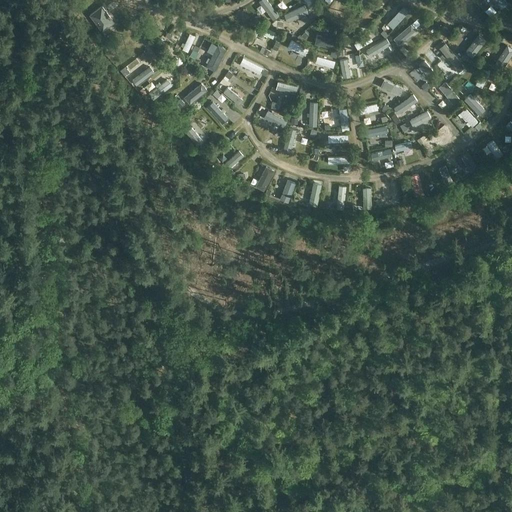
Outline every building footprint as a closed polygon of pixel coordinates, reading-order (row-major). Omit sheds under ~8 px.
[(267,0),(264,0),(261,2),(272,19),(278,15),(267,0)] [(508,3),(504,0),(492,0),(501,9),(508,3)] [(287,23),(308,14),(304,5),(283,15),(287,23)] [(409,11),(403,6),(387,23),(393,29),(409,11)] [(114,23),(102,7),(91,15),(102,31),(114,23)] [(416,29),(411,24),(395,37),(400,43),(416,29)] [(275,33),(256,25),(254,31),(272,39),(275,33)] [(460,47),(466,52),(479,35),(473,31),(460,47)] [(334,43),(336,38),(320,33),(319,39),(334,43)] [(181,50),(187,53),(194,37),(189,34),(181,50)] [(357,50),(372,41),(369,35),(354,44),(357,50)] [(487,41),(480,35),(466,53),(473,59),(487,41)] [(251,37),(249,43),(256,45),(258,39),(251,37)] [(309,50),(288,40),(285,46),(306,56),(309,50)] [(225,49),(217,45),(205,67),(213,71),(225,49)] [(511,48),(507,45),(494,65),(503,70),(511,55),(511,48)] [(441,50),(455,68),(461,63),(446,46),(441,50)] [(367,53),(369,59),(382,54),(380,48),(367,53)] [(172,61),(177,58),(174,50),(169,53),(172,61)] [(328,67),(330,60),(317,57),(315,63),(328,67)] [(259,75),(262,68),(242,58),(239,65),(259,75)] [(348,58),(340,59),(344,80),(352,78),(348,58)] [(419,66),(434,84),(439,79),(424,61),(419,66)] [(482,89),(490,73),(483,70),(475,85),(482,89)] [(248,83),(254,85),(257,79),(251,77),(248,83)] [(403,89),(383,80),(380,86),(400,96),(403,89)] [(238,104),(247,94),(231,81),(222,91),(238,104)] [(445,82),(439,87),(453,105),(460,100),(445,82)] [(292,93),(294,87),(277,83),(275,89),(292,93)] [(189,86),(181,91),(185,97),(193,91),(189,86)] [(401,110),(416,100),(412,95),(398,105),(401,110)] [(479,116),(485,110),(470,95),(464,100),(479,116)] [(209,103),(223,117),(227,112),(213,98),(209,103)] [(360,114),(378,110),(376,104),(359,108),(360,114)] [(477,122),(465,108),(459,113),(472,127),(477,122)] [(339,110),(341,129),(348,128),(346,109),(339,110)] [(427,111),(407,121),(410,128),(431,118),(427,111)] [(279,128),(282,122),(269,115),(266,121),(279,128)] [(201,122),(212,135),(217,131),(206,118),(201,122)] [(367,137),(386,133),(385,126),(365,130),(367,137)] [(450,134),(446,128),(424,140),(427,146),(450,134)] [(300,146),(302,140),(287,137),(285,143),(300,146)] [(407,138),(392,148),(397,155),(412,144),(407,138)] [(503,155),(493,140),(487,144),(497,159),(503,155)] [(391,149),(371,153),(372,161),(392,156),(391,149)] [(468,151),(461,155),(470,172),(478,168),(468,151)] [(229,167),(240,157),(236,153),(225,162),(229,167)] [(445,166),(439,168),(445,185),(452,182),(445,166)] [(274,171),(265,167),(254,189),(263,193),(274,171)] [(423,193),(418,173),(410,175),(416,195),(423,193)] [(287,178),(279,198),(287,202),(295,181),(287,178)] [(390,198),(397,197),(395,181),(388,182),(390,198)] [(308,205),(316,206),(321,185),(312,183),(308,205)] [(362,187),(363,208),(371,208),(370,186),(362,187)] [(345,189),(338,189),(336,208),(344,209),(345,189)]
